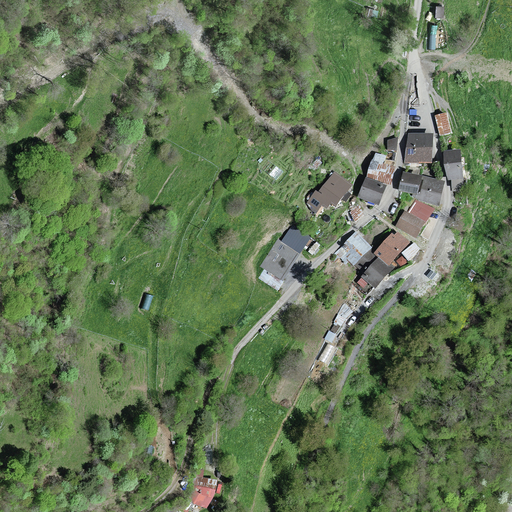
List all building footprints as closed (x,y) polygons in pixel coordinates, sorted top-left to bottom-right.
[(446,114),(436,117),(441,136),(451,133),(446,114)] [(432,136),(408,134),(407,162),(431,164),(432,136)] [(459,153),(446,153),(450,180),(462,180),(459,153)] [(384,158),(375,155),(368,178),(388,185),(393,169),(382,166),(384,158)] [(420,178),(403,174),(399,192),(416,196),(420,178)] [(343,181),(335,175),(320,195),(316,192),(309,203),(318,209),(325,200),(336,208),(349,191),(340,185),(343,181)] [(442,182),(425,177),(419,199),(436,204),(442,182)] [(384,187),(366,180),(359,198),(377,205),(384,187)] [(408,214),(406,212),(398,227),(416,239),(433,210),(416,201),(408,214)] [(376,256),(356,234),(346,243),(349,247),(341,254),(352,266),(359,260),(364,266),(376,256)] [(395,238),(392,236),(375,254),(389,266),(409,245),(397,235),(395,238)] [(297,255),(277,243),(262,268),(281,280),(297,255)] [(391,271),(379,260),(368,273),(371,276),(368,280),(376,288),(391,271)] [(202,476),(196,473),(185,501),(203,508),(212,483),(201,479),(202,476)]
